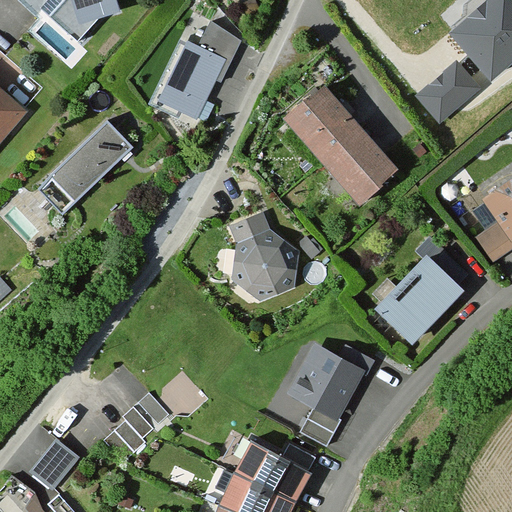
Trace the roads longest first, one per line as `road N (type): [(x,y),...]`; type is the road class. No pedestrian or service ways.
road 1 (residential): [(299,0),(205,191),(0,461)]
road 2 (residential): [(511,290),(427,369),(382,425),(334,511)]
